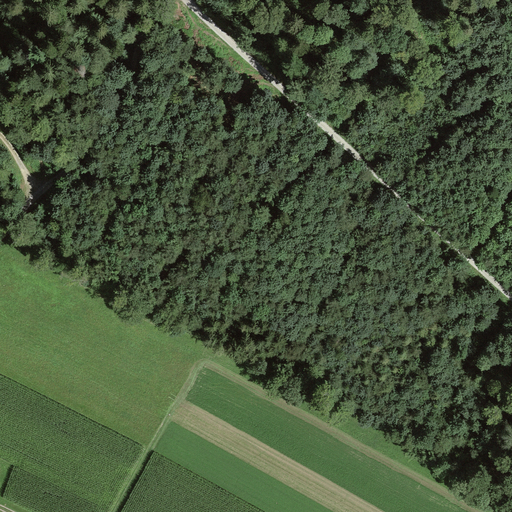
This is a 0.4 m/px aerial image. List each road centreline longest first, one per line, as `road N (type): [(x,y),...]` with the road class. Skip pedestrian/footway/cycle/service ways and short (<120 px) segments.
road 1 (track): [(511,298),(183,0)]
road 2 (track): [(159,0),(111,112),(30,201)]
